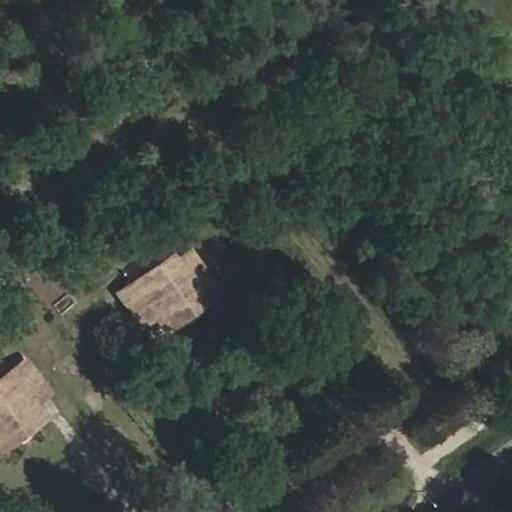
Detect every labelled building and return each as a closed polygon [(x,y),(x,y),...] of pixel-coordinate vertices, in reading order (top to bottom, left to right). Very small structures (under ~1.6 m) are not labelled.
[(130,289),(126,284),(112,294),(130,318),(143,308),(149,317),(159,332),(175,320),(169,312),(186,300),(192,308),(212,293),(182,251),(168,262),(164,256),(139,274),(143,280),(130,289)] [(169,312),(175,320),(192,308),(186,300),(169,312)] [(130,318),(136,326),(149,317),(143,308),(130,318)] [(0,446),(12,438),(6,430),(23,418),(29,426),(44,414),(34,400),(28,392),(41,383),(23,358),(9,368),(13,373),(0,383),(0,382),(0,446)] [(28,392),(34,400),(47,391),(41,383),(28,392)] [(23,418),(6,430),(12,438),(29,426),(23,418)]
